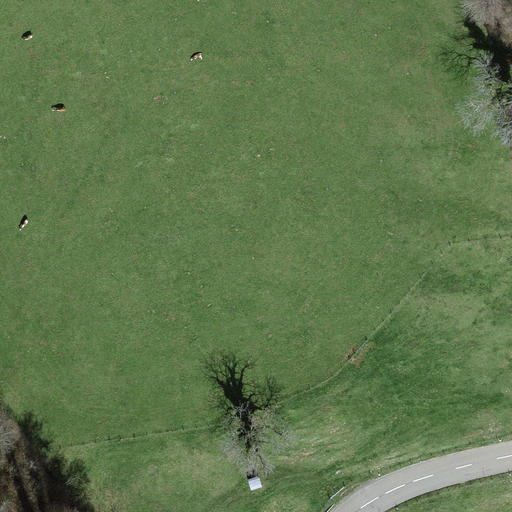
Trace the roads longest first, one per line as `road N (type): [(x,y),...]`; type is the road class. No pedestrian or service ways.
road 1 (track): [(388,487),(299,462),(243,477),(203,511)]
road 2 (tertiary): [(348,511),(421,474),(511,450)]
